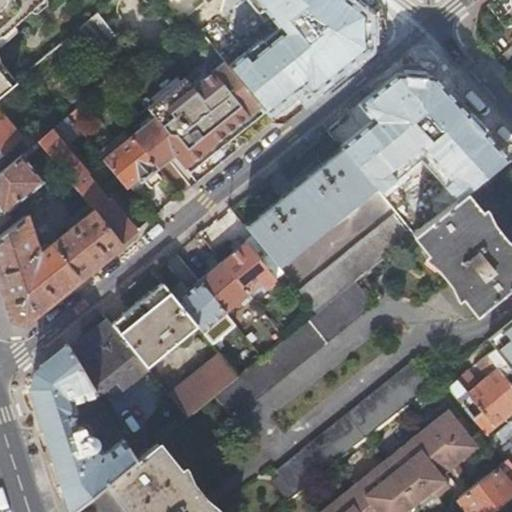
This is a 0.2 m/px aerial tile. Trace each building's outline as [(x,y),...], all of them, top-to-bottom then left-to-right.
[(0,0),(0,94),(9,87),(0,75),(0,38),(0,39),(42,0),(0,0)] [(132,0),(118,0),(132,21),(142,14),(132,0)] [(150,0),(175,28),(188,17),(207,0),(150,0)] [(207,0),(188,17),(204,36),(247,0),(272,0),(275,2),(271,5),(279,15),(286,24),(295,24),(300,19),(305,25),(330,4),(326,0),(207,0)] [(247,0),(204,36),(208,42),(248,9),(258,0),(247,0)] [(275,2),(272,0),(258,0),(248,9),(264,27),(279,15),(271,5),(275,2)] [(375,24),(343,0),(326,0),(330,4),(305,25),(322,46),(340,67),(376,38),(375,24)] [(511,21),(511,0),(504,0),(497,6),(510,23),(511,21)] [(97,14),(76,31),(86,43),(107,25),(97,14)] [(273,121),(340,67),(322,46),(277,83),(245,44),(224,61),(225,61),(226,63),(265,111),(273,121)] [(154,117),(131,136),(131,137),(134,140),(149,159),(157,168),(174,154),(189,173),(265,111),(226,63),(225,61),(192,88),(184,78),(147,108),(154,117)] [(421,65),(406,64),(327,129),(342,148),(374,187),(395,214),(412,235),(464,194),(506,160),(486,138),(434,186),(383,129),(390,123),(407,141),(423,127),(423,128),(426,126),(433,134),(450,119),(442,110),(453,101),(421,65)] [(89,110),(83,103),(68,115),(74,122),(89,110)] [(0,115),(0,153),(19,138),(0,115)] [(68,115),(50,130),(56,137),(74,122),(68,115)] [(93,210),(121,244),(137,231),(113,202),(109,205),(83,174),(85,173),(56,137),(50,130),(38,140),(43,147),(68,179),(85,200),(93,210)] [(134,140),(131,137),(119,147),(104,160),(105,161),(126,188),(138,179),(141,183),(143,181),(148,186),(153,186),(159,180),(159,176),(155,170),(157,168),(149,159),(134,140)] [(38,140),(28,148),(34,155),(43,147),(38,140)] [(114,141),(99,154),(104,160),(119,147),(114,141)] [(277,267),(374,187),(342,148),(245,228),(252,236),(277,267)] [(20,154),(0,170),(0,228),(13,218),(8,211),(42,181),(36,174),(40,171),(35,164),(31,167),(20,154)] [(116,196),(125,189),(126,188),(105,161),(101,165),(104,169),(97,174),(116,196)] [(68,179),(58,187),(75,208),(85,200),(68,179)] [(511,254),(464,194),(412,235),(477,314),(511,285),(511,254)] [(25,216),(0,237),(0,289),(9,319),(24,322),(121,244),(93,210),(44,250),(42,255),(37,252),(38,246),(25,216)] [(395,214),(299,293),(316,313),(356,281),(412,235),(395,214)] [(241,245),(244,243),(252,236),(245,228),(238,220),(229,229),(241,245)] [(275,279),(283,273),(277,267),(252,236),(244,243),(275,279)] [(264,288),(275,279),(244,243),(241,245),(221,262),(248,294),(261,284),(264,288)] [(244,306),(252,299),(248,294),(221,262),(199,281),(226,313),(240,302),(244,306)] [(210,326),(226,313),(199,281),(176,300),(197,326),(206,337),(214,330),(210,326)] [(356,281),(316,313),(285,338),(238,376),(214,395),(232,418),(374,304),(356,281)] [(146,368),(197,326),(176,300),(162,283),(110,325),(146,368)] [(511,335),(511,320),(488,340),(495,349),(511,335)] [(122,387),(146,368),(110,325),(98,334),(95,331),(70,351),(94,393),(114,378),(122,387)] [(511,335),(495,349),(477,364),(487,376),(477,385),(467,372),(448,387),(464,408),(472,402),(481,413),(473,419),(486,435),(511,413),(511,384),(511,385),(505,377),(511,371),(511,335)] [(104,484),(134,460),(122,440),(110,451),(99,454),(95,453),(93,449),(95,448),(96,446),(97,444),(96,440),(95,439),(93,437),(91,436),(89,436),(85,427),(76,430),(71,420),(73,419),(72,416),(74,415),(75,413),(76,411),(73,402),(94,393),(70,351),(67,347),(34,373),(31,386),(71,510),(104,484)] [(187,417),(214,395),(238,376),(221,355),(169,396),(187,417)] [(293,495),(436,381),(419,359),(276,473),(293,495)] [(448,410),(354,491),(329,511),(376,511),(377,511),(417,511),(421,509),(449,486),(433,467),(445,457),(451,465),(476,446),(448,410)] [(211,511),(156,442),(134,460),(104,484),(126,511),(211,511)] [(511,445),(510,443),(499,451),(507,461),(511,467),(511,445)] [(511,481),(511,467),(507,461),(495,470),(458,498),(468,511),(486,511),(511,492),(507,485),(511,481)]
